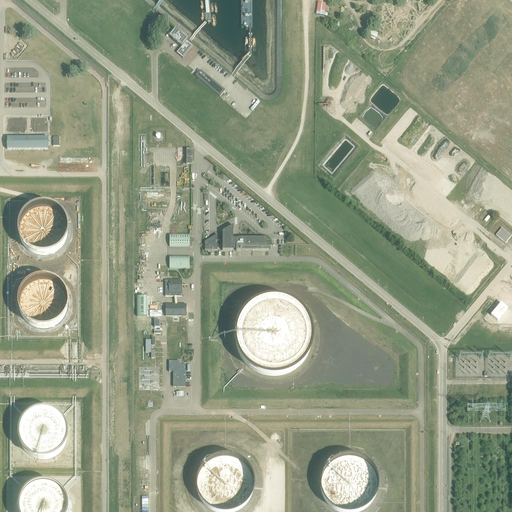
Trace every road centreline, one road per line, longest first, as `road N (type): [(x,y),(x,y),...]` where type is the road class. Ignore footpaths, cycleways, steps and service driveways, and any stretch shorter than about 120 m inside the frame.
road 1 (unclassified): [(442,431),(443,353),(434,337),(29,0)]
road 2 (unknown): [(511,256),(394,154)]
road 3 (unclassified): [(1,120),(1,0)]
